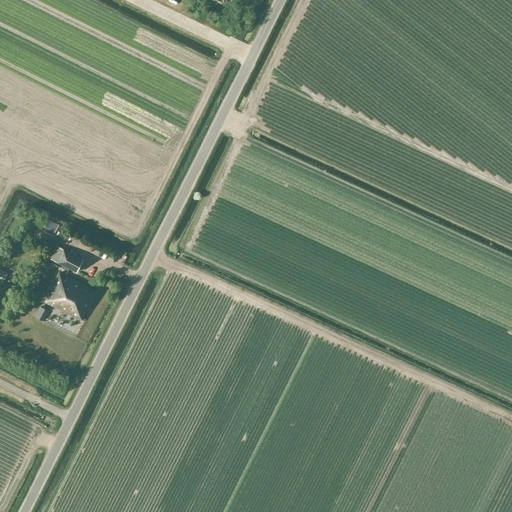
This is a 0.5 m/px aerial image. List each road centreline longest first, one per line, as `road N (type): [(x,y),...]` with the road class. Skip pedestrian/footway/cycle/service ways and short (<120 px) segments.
road 1 (unclassified): [(24,511),(280,0)]
road 2 (track): [(511,420),(150,256)]
